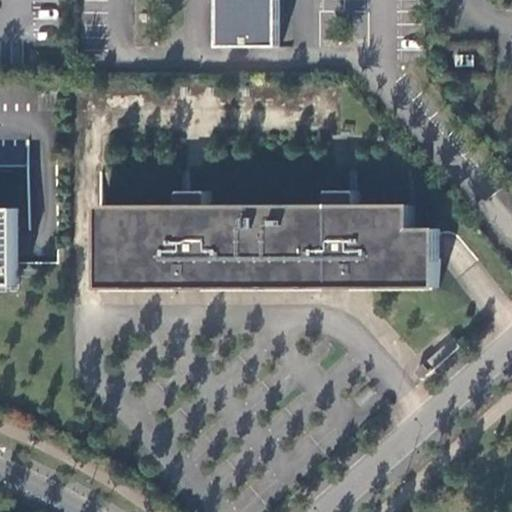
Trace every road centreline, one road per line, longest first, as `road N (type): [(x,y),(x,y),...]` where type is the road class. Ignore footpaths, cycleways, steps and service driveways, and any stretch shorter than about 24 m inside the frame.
road 1 (unknown): [(92,316),(96,130),(111,122),(328,121)]
road 2 (residential): [(326,511),(511,343)]
